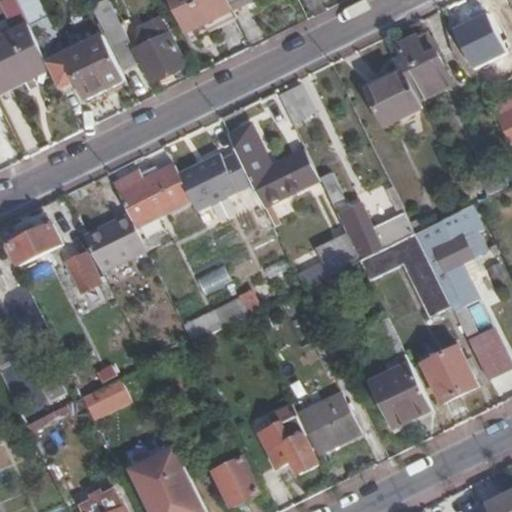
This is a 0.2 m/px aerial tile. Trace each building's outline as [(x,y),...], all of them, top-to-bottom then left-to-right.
[(106,37),(124,73),(145,62),(139,50),(136,52),(109,0),(106,0),(92,8),(106,37)] [(234,10),(232,6),(228,0),(174,0),(188,31),(234,10)] [(0,97),(54,71),(48,58),(30,22),(0,37),(0,97)] [(139,50),(145,62),(154,82),(187,66),(172,34),(139,50)] [(89,97),(126,78),(124,73),(106,37),(73,53),(70,47),(48,58),(54,71),(62,87),(79,78),(89,97)] [(408,69),(403,71),(419,103),(451,88),(436,55),(427,59),(417,39),(398,49),(408,69)] [(419,103),(403,71),(367,89),(386,128),(422,110),(419,103)] [(302,88),(281,98),(293,122),(313,112),(302,88)] [(511,110),(499,117),(511,143),(511,110)] [(268,210),(322,182),(308,154),(274,171),(253,128),(233,138),(268,210)] [(189,180),(203,174),(208,183),(223,175),(212,150),(182,164),(189,180)] [(117,183),(132,214),(137,225),(193,198),(177,165),(144,181),(140,172),(117,183)] [(334,173),(322,179),(334,205),(346,200),(334,173)] [(510,199),(506,191),(487,201),(491,209),(510,199)] [(418,235),(407,213),(374,229),(363,205),(339,217),(348,235),(361,262),(418,235)] [(483,230),(472,208),(438,225),(418,235),(424,247),(464,329),(470,341),(490,383),(511,372),(511,360),(498,331),(481,340),(466,308),(482,300),(465,263),(488,252),(478,233),(483,230)] [(88,236),(105,273),(150,251),(137,225),(132,214),(88,236)] [(22,265),(65,244),(56,224),(12,245),(22,265)] [(332,276),(361,262),(348,235),(317,250),(324,263),(331,277),(332,276)] [(424,247),(418,235),(361,262),(371,282),(406,265),(442,339),(464,329),(424,247)] [(70,263),(85,294),(105,284),(90,254),(70,263)] [(331,277),(324,263),(299,275),(306,289),(308,288),(331,277)] [(0,289),(9,285),(0,265),(0,289)] [(204,292),(233,284),(228,266),(199,275),(204,292)] [(337,287),(332,276),(331,277),(308,288),(313,299),(337,287)] [(242,299),(250,316),(262,310),(251,287),(239,293),(242,299)] [(186,327),(195,343),(250,316),(242,299),(186,327)] [(391,429),(433,408),(389,318),(370,327),(392,373),(371,384),(391,429)] [(347,372),(328,334),(314,341),(332,379),(347,372)] [(480,389),(461,350),(425,368),(444,406),(480,389)] [(104,384),(119,376),(112,364),(98,372),(104,384)] [(60,380),(45,388),(51,402),(67,394),(60,380)] [(101,390),(84,399),(94,419),(112,411),(101,390)] [(342,395),(299,416),(318,455),(362,434),(342,395)] [(242,441),(230,417),(222,421),(233,445),(242,441)] [(186,433),(175,439),(186,463),(198,457),(186,433)] [(280,470),(294,463),(300,476),(320,466),(306,436),(272,453),(280,470)] [(208,511),(178,450),(132,472),(152,511),(208,511)] [(265,494),(248,459),(218,474),(234,509),(265,494)] [(84,508),(86,511),(121,511),(124,510),(116,493),(84,508)] [(483,511),(511,511),(511,496),(483,511)]
